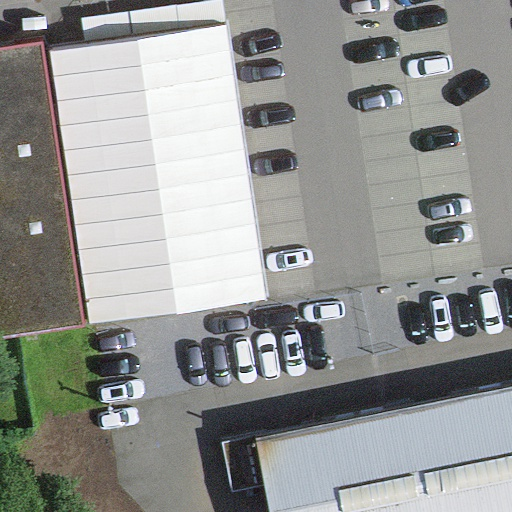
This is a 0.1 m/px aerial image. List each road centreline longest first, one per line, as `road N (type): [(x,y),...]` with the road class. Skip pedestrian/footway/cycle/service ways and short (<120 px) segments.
road 1 (unknown): [(511,319),(287,355),(198,378),(173,400),(169,444),(205,511)]
road 2 (unknown): [(300,0),(339,271)]
road 3 (unknown): [(480,0),(511,214)]
